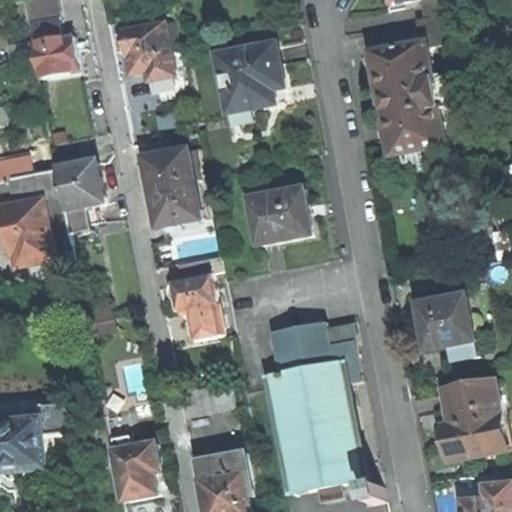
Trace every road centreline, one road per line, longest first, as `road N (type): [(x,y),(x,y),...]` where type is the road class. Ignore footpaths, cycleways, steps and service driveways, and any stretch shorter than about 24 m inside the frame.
road 1 (residential): [(198,511),(97,0)]
road 2 (residential): [(329,1),(419,511)]
